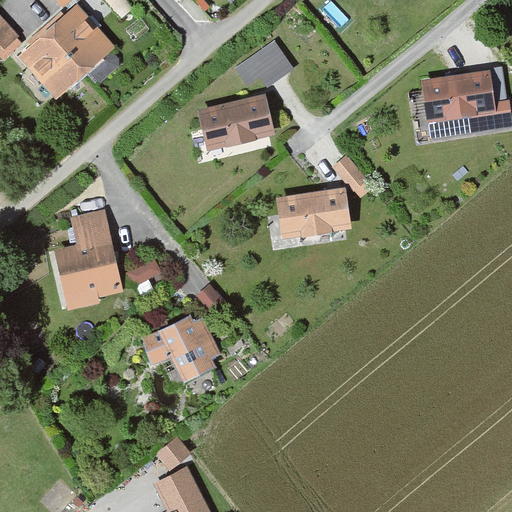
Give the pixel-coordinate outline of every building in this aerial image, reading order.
[(53,0),(63,10),(73,0),(53,0)] [(333,6),(327,0),(311,0),(309,2),(321,16),(333,6)] [(119,45),(80,2),(22,53),(61,96),(119,45)] [(0,57),(23,38),(0,11),(0,57)] [(172,38),(155,51),(162,62),(180,48),(172,38)] [(237,65),(249,84),(263,75),(269,85),(296,66),(277,38),(237,65)] [(511,80),(511,61),(499,72),(509,83),(511,80)] [(502,109),(495,65),(425,76),(432,120),(502,109)] [(278,130),(269,93),(201,109),(210,146),(278,130)] [(371,178),(349,152),(334,164),(356,190),(358,189),(363,195),(375,185),(370,179),(371,178)] [(355,225),(349,184),(280,193),(285,234),(355,225)] [(127,287),(108,206),(73,214),(79,239),(55,245),(69,307),(104,299),(103,293),(127,287)] [(159,259),(130,266),(134,282),(163,275),(159,259)] [(231,300),(213,280),(200,291),(218,311),(231,300)] [(160,324),(162,327),(146,334),(157,357),(176,348),(189,377),(222,362),(218,353),(225,350),(207,310),(198,314),(195,308),(160,324)] [(160,450),(173,467),(193,451),(179,434),(160,450)] [(212,511),(188,464),(153,481),(168,511),(212,511)] [(73,489),(65,482),(48,499),(56,507),(73,489)]
